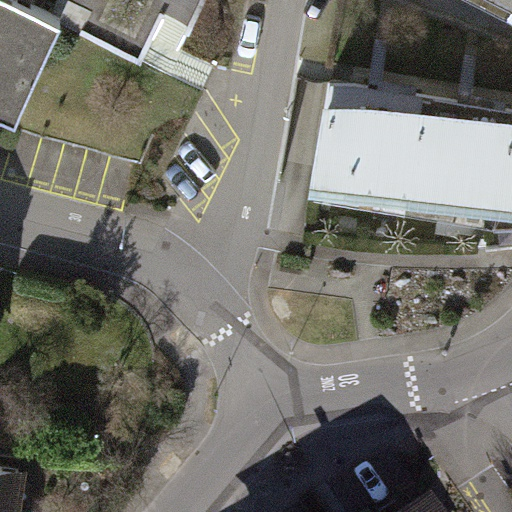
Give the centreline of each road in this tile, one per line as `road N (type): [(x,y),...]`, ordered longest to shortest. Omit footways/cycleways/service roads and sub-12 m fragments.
road 1 (residential): [(264,402),(182,270),(140,251),(0,215)]
road 2 (residential): [(413,382),(506,511)]
road 3 (residential): [(264,402),(413,382)]
road 4 (residential): [(182,511),(264,402)]
